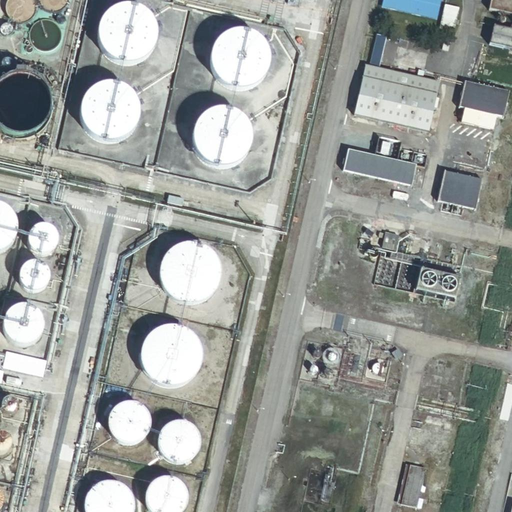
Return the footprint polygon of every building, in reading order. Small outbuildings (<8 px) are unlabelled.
[(35,13),(35,11),(34,9),(34,7),(33,6),(32,4),(31,2),(29,1),(28,0),(27,0),(11,0),(10,1),(9,2),(8,4),(6,5),(6,7),(5,9),(5,11),(5,13),(5,15),(5,16),(6,18),(6,20),(7,22),(9,23),(10,24),(11,25),(13,26),(15,27),(17,28),(19,28),(20,28),(22,28),(24,27),(26,26),(28,26),(29,25),(31,23),(32,22),(33,20),(34,18),(34,17),(35,15),(35,13)] [(69,2),(68,0),(38,0),(38,2),(38,4),(39,6),(39,8),(40,9),(41,11),(42,12),(44,14),(45,15),(47,16),(49,17),(50,17),(52,17),(54,17),(56,17),(58,17),(60,16),(61,15),(63,14),(64,13),(66,11),(67,10),(67,8),(68,6),(68,4),(69,2)] [(440,0),(383,0),(382,6),(436,18),(440,0)] [(511,0),(490,0),(488,12),(511,17),(511,0)] [(460,8),(446,5),(440,27),(455,31),(460,8)] [(153,46),(154,42),(154,38),(154,35),(153,31),(152,27),(151,24),(149,21),(146,18),(143,15),(140,13),(137,11),(134,10),(130,9),(126,8),(122,8),(119,8),(115,9),(111,11),(108,13),(105,15),(102,17),(100,20),(98,23),(96,27),(95,31),(94,34),(94,38),(94,42),(94,46),(96,49),(97,53),(99,56),(102,59),(104,61),(108,64),(111,66),(114,67),(118,68),(122,69),(125,69),(129,68),(133,67),(137,66),(140,64),(143,62),(146,59),(148,56),(150,53),(152,50),(153,46)] [(65,25),(65,23),(65,21),(64,20),(62,19),(61,19),(59,19),(57,20),(56,21),(56,23),(56,24),(57,26),(58,27),(59,28),(61,28),(63,27),(64,26),(65,25)] [(62,42),(62,40),(62,38),(61,36),(61,34),(60,32),(59,30),(57,29),(56,27),(54,26),(52,25),(51,24),(49,24),(46,24),(44,24),(42,24),(40,24),(38,25),(37,26),(35,27),(34,29),(32,30),(31,32),(30,34),(29,36),(29,38),(29,40),(29,42),(29,44),(30,46),(31,48),(32,50),(33,51),(35,53),(36,54),(38,55),(40,56),(42,56),(44,56),(46,56),(48,56),(50,56),(52,55),(54,54),(56,53),(57,51),(58,50),(60,48),(60,46),(61,44),(62,42)] [(12,33),(12,31),(11,30),(9,29),(8,29),(6,28),(4,28),(3,29),(1,30),(0,31),(0,38),(1,39),(2,40),(3,41),(5,42),(7,42),(8,41),(10,40),(11,39),(12,38),(12,36),(13,35),(12,33)] [(511,32),(493,28),(489,47),(511,51),(511,32)] [(265,71),(265,67),(266,63),(266,59),(265,55),(264,52),(262,48),(260,45),(258,42),(255,40),(252,37),(249,35),(245,34),(241,33),(238,32),(234,32),(230,33),(226,34),(223,35),(219,37),(216,39),(214,42),(211,45),(209,48),(207,51),(206,55),(205,59),(205,62),(205,66),(206,70),(207,73),(209,77),(211,80),(213,83),(216,86),(219,88),(222,90),(226,91),(229,92),(233,93),(237,93),(241,92),(245,92),(248,90),(252,88),(254,86),(257,84),(260,81),(262,77),(264,74),(265,71)] [(12,74),(12,72),(12,71),(12,69),(11,68),(10,67),(9,66),(8,65),(6,65),(5,65),(3,66),(2,67),(1,68),(0,69),(0,70),(0,71),(0,72),(1,74),(1,75),(2,76),(4,77),(5,77),(7,77),(8,77),(10,76),(11,75),(12,74)] [(365,65),(354,115),(428,131),(439,81),(365,65)] [(49,118),(49,114),(50,111),(49,107),(49,103),(48,100),(46,96),(44,93),(42,90),(39,87),(36,85),(32,83),(29,82),(25,81),(22,80),(18,80),(14,81),(10,81),(7,83),(3,85),(0,87),(0,133),(3,136),(6,138),(10,139),(13,140),(17,141),(21,141),(25,140),(29,139),(32,138),(35,136),(38,134),(41,131),(44,128),(46,125),(47,122),(49,118)] [(509,94),(464,84),(459,110),(504,120),(509,94)] [(136,124),(137,120),(137,116),(137,112),(136,109),(135,105),(133,102),(131,98),(129,95),(126,93),(123,91),(120,89),(116,87),(113,86),(109,86),(105,86),(101,86),(98,87),(94,88),(91,90),(88,92),(85,95),(82,98),(80,101),(79,105),(77,108),(77,112),(76,116),(77,120),(77,123),(78,127),(80,131),(82,134),(84,137),(87,139),(90,141),(94,143),(97,145),(101,146),(105,146),(108,146),(112,146),(116,145),(119,144),(123,142),(126,140),(129,137),(131,134),(133,131),(135,127),(136,124)] [(248,150),(249,146),(249,142),(249,138),(248,135),(247,131),(246,127),(244,124),(241,121),(238,119),(235,116),(232,114),(229,113),(225,112),(221,111),(217,111),(214,112),(210,113),(206,114),(203,116),(200,118),(197,121),(194,124),(193,127),(191,130),(190,134),(189,138),(189,141),(189,145),(189,149),(191,152),(192,156),(194,159),(197,162),(199,165),(202,167),(206,169),(209,170),(213,171),(217,172),(220,172),(224,172),(228,171),(231,169),(235,167),(238,165),(241,163),(243,160),(245,157),(247,153),(248,150)] [(416,168),(347,152),(343,173),(411,189),(416,168)] [(482,182),(444,174),(437,204),(475,213),(482,182)] [(13,232),(12,229),(12,226),(11,223),(9,220),(8,218),(6,215),(4,213),(1,211),(0,210),(0,253),(1,254),(3,252),(6,250),(8,247),(9,245),(11,242),(12,239),(12,236),(13,232)] [(54,244),(53,242),(53,240),(53,238),(52,236),(51,235),(49,233),(48,232),(47,231),(45,230),(43,229),(41,229),(39,229),(38,229),(36,229),(34,229),(32,230),(30,231),(29,232),(28,233),(26,235),(25,236),(24,238),(24,240),(23,242),(23,243),(23,245),(24,247),(24,249),(25,251),(26,252),(27,254),(29,255),(30,256),(32,257),(34,258),(35,258),(37,259),(39,259),(41,258),(43,258),(45,257),(46,256),(48,255),(49,254),(51,252),(52,251),(52,249),(53,248),(53,246),(54,244)] [(379,264),(380,263),(460,282),(462,275),(455,274),(457,265),(396,251),(399,238),(384,235),(378,264),(379,264)] [(216,289),(218,285),(218,281),(219,277),(218,273),(218,270),(217,266),(215,262),(213,259),(210,256),(208,253),(204,251),(201,249),(197,247),(193,246),(190,246),(186,246),(182,246),(178,247),(174,248),(171,250),(168,252),(165,255),(162,258),(160,262),(158,265),(157,269),(156,273),(156,277),(156,281),(157,285),(158,288),(160,292),(162,295),(164,298),(167,301),(170,303),(174,305),(177,307),(181,308),(185,308),(189,308),(193,308),(197,307),(200,305),(204,304),(207,301),(210,299),(213,296),(215,292),(216,289)] [(371,286),(377,257),(372,256),(366,285),(371,286)] [(460,282),(380,263),(379,264),(375,283),(456,302),(460,282)] [(46,281),(46,279),(45,277),(45,275),(44,274),(43,272),(42,271),(40,269),(39,268),(37,267),(35,267),(34,266),(32,266),(30,266),(28,266),(26,266),(24,267),(23,268),(21,269),(20,271),(19,272),(17,274),(17,275),(16,277),(16,279),(16,281),(16,283),(16,285),(17,286),(17,288),(18,290),(20,291),(21,292),(22,294),(24,294),(26,295),(28,296),(29,296),(31,296),(33,296),(35,295),(37,295),(39,294),(40,293),(42,291),(43,290),(44,288),(45,287),(45,285),(46,283),(46,281)] [(40,332),(40,329),(40,327),(39,324),(39,322),(38,319),(36,317),(35,315),(33,313),(31,312),(28,310),(26,310),(23,309),(21,309),(18,308),(16,309),(13,309),(11,310),(9,312),(7,313),(5,315),(3,317),(2,319),(1,321),(0,322),(0,335),(0,336),(1,339),(3,341),(4,343),(6,344),(8,346),(11,347),(13,348),(15,349),(18,349),(21,349),(23,349),(26,348),(28,347),(30,346),(32,345),(34,343),(36,341),(37,339),(38,337),(39,334),(40,332)] [(197,372),(198,368),(199,364),(199,360),(199,357),(198,353),(197,349),(195,345),(193,342),(191,339),(188,336),(185,334),(181,332),(178,330),(174,329),(170,329),(166,329),(162,329),(158,330),(154,332),(151,333),(148,336),(145,338),(142,341),(140,345),(139,348),(137,352),(137,356),(136,360),(136,364),(137,368),(138,371),(140,375),(142,378),(145,381),(147,384),(150,386),(154,388),(158,390),(161,391),(165,391),(169,391),(173,391),(177,390),(181,389),(184,387),(187,384),(190,382),(193,379),(195,376),(197,372)] [(46,361),(7,352),(3,368),(43,377),(46,361)] [(319,357),(320,356),(319,354),(318,353),(317,352),(315,352),(314,352),(313,353),(312,354),(311,356),(311,357),(312,359),(313,360),(315,360),(316,360),(318,360),(319,359),(319,357)] [(335,362),(335,360),(335,359),(334,358),(333,357),(331,356),(330,357),(328,357),(327,359),(327,360),(327,362),(328,363),(329,364),(330,365),(332,365),(333,364),(334,363),(335,362)] [(386,371),(386,369),(385,368),(385,366),(384,365),(382,364),(381,363),(379,363),(378,363),(376,364),(375,365),(373,366),(373,367),(372,369),(373,371),(373,372),(374,374),(375,375),(377,376),(378,376),(380,376),(382,376),(383,375),(384,374),(385,373),(386,371)] [(316,374),(317,373),(316,371),(315,370),(314,369),(313,369),(311,369),(310,370),(309,371),(308,372),(308,374),(309,375),(310,376),(312,377),(313,377),(315,377),(316,375),(316,374)] [(332,377),(332,376),(331,375),(331,373),(329,372),(328,372),(326,372),(325,373),(324,374),(324,376),(324,377),(324,379),(325,380),(327,380),(328,380),(330,380),(331,379),(332,377)] [(17,413),(17,411),(17,409),(16,407),(14,405),(13,404),(11,403),(9,403),(7,403),(5,404),(3,405),(1,407),(1,409),(0,411),(0,413),(1,415),(2,417),(4,418),(5,419),(8,420),(10,420),(12,419),(14,418),(15,417),(16,415),(17,413)] [(148,429),(148,427),(148,424),(147,422),(146,419),(145,417),(144,415),(142,413),(140,411),(138,409),(136,408),(134,407),(131,406),(129,406),(126,406),(124,406),(121,407),(119,408),(116,409),(114,411),(112,412),(111,414),(109,417),(108,419),(107,421),(107,424),(107,426),(107,429),(107,432),(108,434),(109,436),(111,439),(112,440),(114,442),(116,444),(118,445),(121,446),(123,447),(126,447),(128,447),(131,447),(133,446),(136,445),(138,444),(140,442),(142,441),(144,439),(145,437),(146,434),(147,432),(148,429)] [(197,450),(198,448),(197,445),(197,442),(196,440),(195,438),(194,436),(192,434),(190,432),(188,430),(186,429),(184,428),(181,427),(179,427),(176,427),(173,427),(171,428),(168,429),(166,430),(164,432),(162,433),(161,435),(159,437),(158,440),(157,442),(157,445),(157,447),(157,450),(157,452),(158,455),(159,457),(160,459),(162,461),(164,463),(166,465),(168,466),(171,467),(173,468),(176,468),(178,468),(181,468),(183,467),(186,466),(188,465),(190,463),(192,462),(193,460),(195,457),(196,455),(197,453),(197,450)] [(10,450),(11,448),(10,445),(9,443),(7,441),(5,439),(3,438),(1,438),(0,438),(0,457),(2,458),(4,457),(6,456),(8,454),(10,452),(10,450)] [(395,506),(399,507),(409,468),(405,467),(395,506)] [(416,511),(425,472),(409,468),(399,507),(416,511)] [(183,504),(183,502),(183,499),(183,496),(182,494),(181,491),(180,489),(178,487),(176,486),(174,484),(172,483),(169,482),(167,481),(164,481),(162,481),(159,481),(157,482),(154,483),(152,484),(150,485),(148,487),(146,489),(145,491),(144,493),(143,496),(143,498),(142,501),(143,504),(143,506),(144,509),(145,511),(180,511),(181,511),(182,509),(183,507),(183,504)] [(133,511),(133,509),(133,506),(132,502),(130,500),(129,497),(127,494),(124,492),(122,490),(119,489),(116,488),(113,487),(110,486),(107,486),(104,487),(101,488),(98,489),(95,490),(92,492),(90,494),(88,497),(86,499),(85,502),(84,505),(83,508),(83,511),(133,511)]
